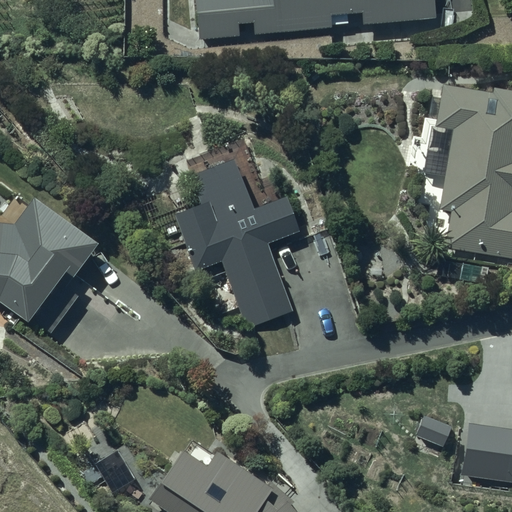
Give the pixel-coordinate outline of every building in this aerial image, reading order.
[(193,0),(195,36),(235,30),(235,21),(250,20),(250,31),(328,23),(328,14),(363,13),(363,22),(436,15),(434,0),(193,0)] [(511,107),(439,97),(433,138),(447,140),(436,211),(448,213),(442,248),(511,259),(511,107)] [(249,202),(233,154),(187,166),(199,197),(170,207),(193,262),(220,253),(244,313),(293,298),(266,234),(297,222),(284,193),(249,202)] [(92,245),(29,199),(13,224),(0,222),(0,309),(23,325),(29,319),(52,334),(76,297),(64,288),(92,245)] [(422,420),(416,436),(444,447),(450,430),(422,420)] [(511,429),(469,423),(461,475),(511,482),(511,429)] [(203,463),(181,449),(158,482),(203,511),(300,511),(287,500),(296,493),(269,473),(264,478),(212,450),(203,463)]
